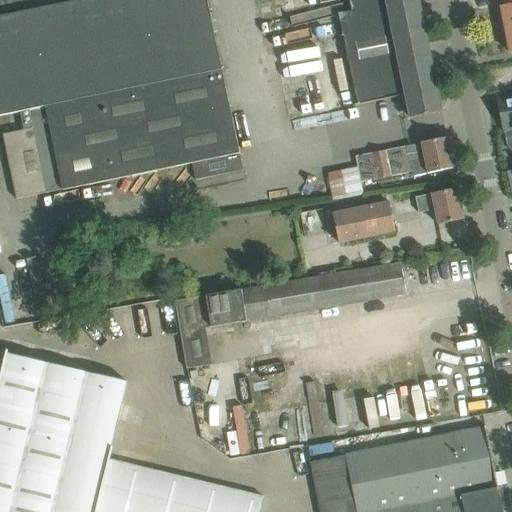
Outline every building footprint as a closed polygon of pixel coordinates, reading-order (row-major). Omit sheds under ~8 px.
[(0,0),(0,17),(73,2),(72,0),(0,0)] [(84,0),(73,2),(0,17),(0,116),(20,113),(24,130),(2,135),(16,200),(63,190),(63,191),(192,165),(195,180),(243,171),(222,70),(221,71),(206,0),(84,0)] [(349,0),(351,11),(342,13),(346,33),(348,33),(363,105),(406,96),(411,119),(422,116),(441,112),(435,82),(428,44),(423,23),(418,0),(349,0)] [(501,7),(505,27),(511,25),(511,0),(503,0),(504,6),(501,7)] [(511,93),(496,97),(507,148),(511,152),(511,151),(511,93)] [(428,174),(453,169),(447,139),(356,157),(361,184),(412,173),(410,164),(425,160),(428,174)] [(463,220),(457,189),(427,195),(427,196),(417,198),(420,213),(436,210),(439,225),(463,220)] [(333,214),(340,244),(396,232),(390,203),(333,214)] [(401,264),(381,267),(175,303),(187,370),(212,366),(206,330),(406,295),(401,264)] [(0,511),(260,511),(264,499),(108,461),(127,384),(63,369),(22,359),(7,355),(5,365),(0,363),(0,511)] [(466,432),(448,435),(464,511),(491,511),(502,510),(486,428),(485,428),(466,432)] [(328,459),(310,463),(320,511),(502,511),(502,510),(491,511),(464,511),(448,435),(328,459)]
